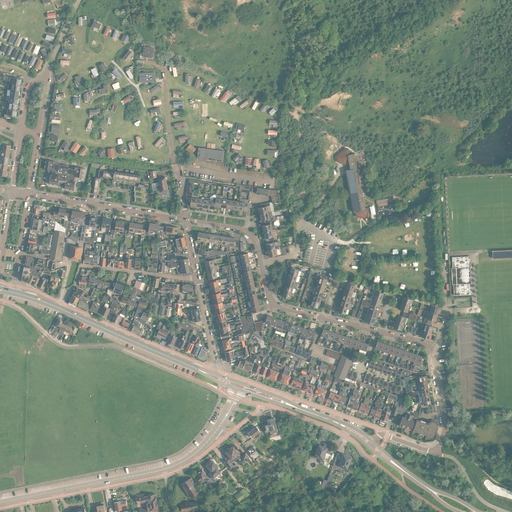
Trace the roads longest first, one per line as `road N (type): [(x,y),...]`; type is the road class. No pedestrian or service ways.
road 1 (tertiary): [(0,502),(180,462),(210,438),(238,385)]
road 2 (residential): [(246,231),(273,304),(435,347)]
road 3 (residential): [(369,443),(386,435),(436,451),(445,417),(435,347)]
road 4 (secondary): [(211,375),(60,308)]
road 5 (residential): [(60,308),(82,265),(196,278)]
road 6 (residential): [(29,195),(185,219)]
road 7 (secondary): [(369,443),(341,424),(238,385)]
